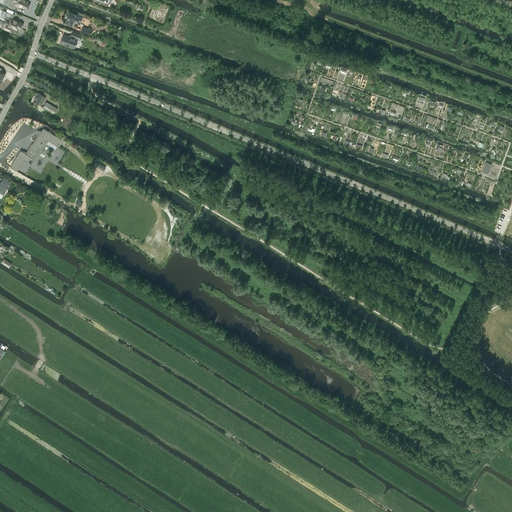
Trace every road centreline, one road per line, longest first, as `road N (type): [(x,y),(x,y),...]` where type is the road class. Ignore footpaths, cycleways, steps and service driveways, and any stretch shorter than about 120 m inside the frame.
road 1 (unclassified): [(511,250),(32,52)]
road 2 (track): [(318,1),(314,13),(511,86)]
